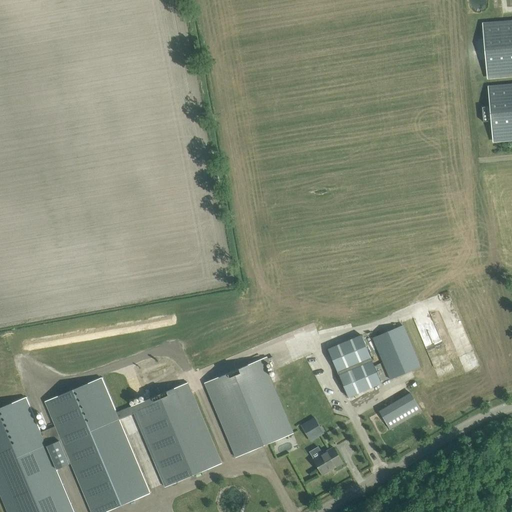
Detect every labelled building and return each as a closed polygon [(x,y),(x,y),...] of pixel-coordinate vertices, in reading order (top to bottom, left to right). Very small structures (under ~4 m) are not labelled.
[(511,21),(483,24),(488,77),(511,75),(511,21)] [(511,84),(489,87),(494,140),(511,138),(511,84)] [(190,348),(201,374),(305,330),(294,304),(190,348)] [(373,338),(391,379),(420,367),(403,325),(373,338)] [(361,335),(329,349),(349,397),(382,383),(361,335)] [(205,383),(236,457),(293,433),(262,359),(205,383)] [(103,377),(45,401),(91,511),(104,511),(151,492),(121,420),(135,414),(165,486),(222,463),(188,382),(131,406),(117,412),(103,377)] [(379,411),(391,429),(421,410),(410,392),(379,411)] [(0,409),(0,493),(7,511),(75,511),(57,469),(71,463),(55,426),(42,431),(27,397),(0,409)] [(315,417),(308,421),(314,432),(321,427),(315,417)] [(343,462),(338,454),(334,447),(314,459),(323,474),(331,469),(330,469),(334,467),(334,468),(343,462)]
